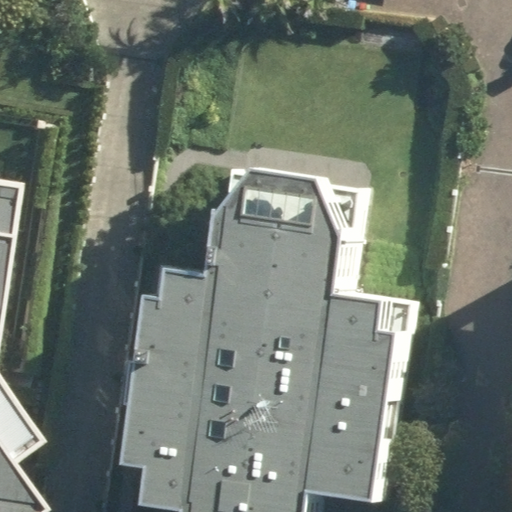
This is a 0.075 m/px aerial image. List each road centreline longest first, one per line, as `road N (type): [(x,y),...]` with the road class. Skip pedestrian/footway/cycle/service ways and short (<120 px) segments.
road 1 (unknown): [(91,511),(142,0)]
road 2 (unknown): [(511,114),(460,511)]
